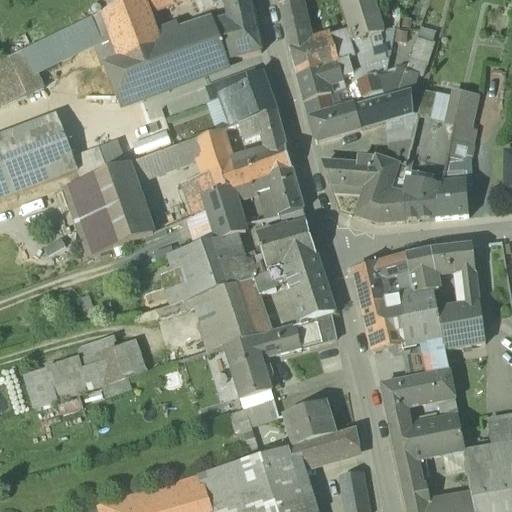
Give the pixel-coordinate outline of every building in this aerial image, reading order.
[(138,0),(126,6),(103,16),(102,16),(86,24),(91,39),(103,69),(105,69),(116,99),(154,88),(225,62),(213,28),(182,40),(176,25),(154,33),(148,14),(182,0),(187,0),(188,2),(192,0),(138,0)] [(248,0),(196,0),(202,14),(224,6),(229,24),(213,28),(225,62),(238,58),(260,54),(248,0)] [(307,0),(276,0),(278,9),(297,3),(307,0)] [(370,0),(338,0),(349,34),(353,45),(382,36),(370,0)] [(297,3),(278,9),(285,39),(289,52),(307,47),(303,31),(297,3)] [(86,24),(25,53),(32,67),(91,39),(86,24)] [(420,27),(416,36),(432,42),(436,33),(420,27)] [(353,45),(350,46),(354,62),(360,61),(362,68),(388,61),(393,32),(382,36),(353,45)] [(349,34),(330,40),(338,66),(354,62),(350,46),(353,45),(349,34)] [(307,47),(289,52),(296,80),(338,66),(330,40),(307,47)] [(431,48),(415,43),(412,50),(429,55),(431,48)] [(25,53),(0,64),(0,110),(43,90),(32,67),(25,53)] [(338,66),(296,80),(301,97),(327,89),(342,84),(341,81),(352,77),(350,74),(350,71),(362,68),(360,61),(354,62),(338,66)] [(253,73),(207,90),(212,104),(220,101),(220,100),(250,89),(248,83),(255,80),(253,73)] [(391,88),(387,86),(386,74),(355,85),(348,90),(352,102),(380,92),(383,102),(395,98),(401,83),(393,81),(391,88)] [(414,76),(404,74),(401,83),(395,98),(409,95),(414,76)] [(255,80),(248,83),(250,89),(220,100),(220,101),(230,130),(238,127),(275,114),(262,78),(255,80)] [(327,89),(301,97),(304,107),(329,98),(330,98),(327,89)] [(383,102),(353,110),(360,133),(411,118),(410,94),(409,95),(395,98),(383,102)] [(458,110),(447,161),(468,160),(470,161),(476,134),(469,132),(475,101),(450,96),(447,108),(458,110)] [(329,98),(304,107),(308,122),(335,115),(329,98)] [(406,166),(396,168),(389,166),(374,161),(373,162),(374,163),(373,163),(365,187),(364,189),(353,219),(377,227),(433,222),(440,189),(441,189),(442,189),(443,182),(444,175),(447,161),(458,110),(447,108),(424,103),(421,122),(416,121),(413,130),(410,143),(410,144),(406,166)] [(335,115),(308,122),(315,146),(360,133),(353,110),(335,115)] [(275,114),(238,127),(245,145),(262,140),(268,155),(230,166),(220,169),(226,190),(231,189),(232,190),(232,191),(268,181),(267,179),(291,172),(285,150),(275,114)] [(56,117),(0,137),(0,202),(76,174),(77,173),(72,159),(56,117)] [(230,130),(184,146),(190,165),(202,161),(227,152),(223,141),(233,138),(230,130)] [(413,130),(386,134),(387,146),(410,144),(410,143),(413,130)] [(410,144),(387,146),(389,166),(396,168),(406,166),(410,144)] [(184,146),(127,167),(134,186),(190,165),(184,146)] [(98,150),(72,159),(77,173),(76,174),(81,184),(107,175),(98,150)] [(227,152),(202,161),(206,174),(220,169),(230,166),(227,152)] [(468,160),(447,161),(444,175),(469,174),(468,160)] [(356,169),(321,167),(328,188),(330,187),(364,189),(365,187),(373,163),(357,162),(356,169)] [(81,184),(63,191),(88,261),(152,238),(134,186),(127,167),(107,175),(81,184)] [(208,179),(181,189),(193,219),(208,212),(203,198),(226,190),(220,169),(206,174),(208,179)] [(291,172),(267,179),(268,181),(270,191),(271,192),(278,219),(279,219),(302,213),(291,172)] [(268,181),(232,191),(235,202),(270,191),(268,181)] [(464,187),(442,189),(441,189),(440,189),(433,222),(466,220),(464,187)] [(226,190),(203,198),(208,212),(218,243),(245,235),(235,202),(232,191),(232,190),(231,189),(226,190)] [(189,221),(180,200),(163,207),(171,229),(189,221)] [(302,213),(279,219),(283,232),(306,225),(302,213)] [(283,232),(256,240),(262,258),(243,264),(249,283),(268,277),(267,274),(316,259),(306,225),(283,232)] [(214,243),(173,256),(172,257),(169,259),(176,285),(166,288),(172,307),(194,301),(228,290),(228,288),(222,270),(214,243)] [(431,253),(404,258),(408,275),(412,299),(431,294),(435,314),(436,314),(440,313),(441,313),(434,275),(449,273),(450,276),(458,275),(463,309),(477,306),(470,249),(431,253)] [(376,267),(351,272),(361,311),(385,306),(385,303),(379,283),(397,278),(408,275),(404,258),(376,267)] [(316,259),(267,274),(268,277),(249,283),(244,284),(250,301),(275,293),(274,288),(282,286),(281,283),(286,282),(300,328),(306,326),(306,325),(334,316),(329,301),(316,259)] [(243,264),(222,270),(228,288),(231,284),(234,283),(236,287),(244,284),(249,283),(243,264)] [(401,299),(411,346),(422,345),(430,379),(447,376),(442,353),(436,314),(435,314),(431,294),(412,299),(408,275),(397,278),(401,299)] [(228,290),(194,301),(196,310),(211,355),(224,351),(224,350),(263,338),(260,330),(250,301),(244,284),(236,287),(228,290)] [(411,346),(401,299),(385,303),(385,306),(361,311),(371,353),(399,349),(411,346)] [(172,307),(158,312),(160,321),(196,310),(194,301),(172,307)] [(463,309),(440,313),(436,314),(442,353),(484,346),(478,306),(463,309)] [(263,338),(224,350),(224,351),(240,401),(270,392),(266,380),(272,378),(269,368),(263,370),(260,362),(336,342),(331,318),(334,317),(334,316),(306,325),(306,326),(300,328),(288,331),(269,336),(263,338)] [(266,328),(260,330),(263,338),(269,336),(266,328)] [(139,342),(24,380),(35,411),(150,374),(139,342)] [(407,384),(430,379),(422,345),(399,349),(407,384)] [(407,384),(380,389),(389,432),(408,428),(404,411),(453,400),(449,382),(448,376),(430,379),(407,384)] [(270,392),(240,401),(244,412),(273,403),(270,392)] [(273,403),(244,412),(248,425),(277,416),(273,403)] [(323,406),(284,419),(294,451),(333,439),(323,406)] [(408,428),(389,432),(406,510),(423,506),(420,482),(425,481),(423,471),(418,472),(416,464),(462,455),(462,456),(464,455),(459,429),(456,418),(408,428)] [(511,419),(488,424),(492,450),(493,450),(511,447),(511,419)] [(488,424),(459,429),(464,455),(492,450),(488,424)] [(294,451),(288,453),(293,470),(358,452),(354,432),(333,439),(294,451)] [(254,442),(242,446),(248,465),(258,462),(260,461),(254,442)] [(511,447),(493,450),(492,450),(464,455),(462,456),(471,503),(511,496),(511,447)] [(260,461),(258,462),(248,465),(200,478),(207,502),(210,511),(306,511),(293,470),(288,453),(260,461)] [(368,511),(362,476),(341,480),(346,511),(368,511)] [(200,478),(99,507),(100,511),(177,511),(207,502),(200,478)] [(424,511),(511,511),(511,496),(471,503),(424,511)]
